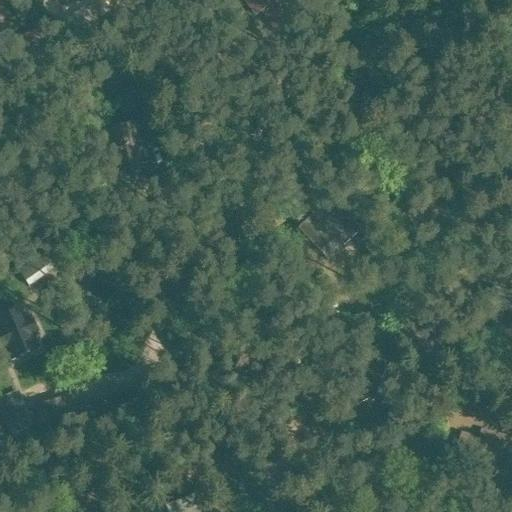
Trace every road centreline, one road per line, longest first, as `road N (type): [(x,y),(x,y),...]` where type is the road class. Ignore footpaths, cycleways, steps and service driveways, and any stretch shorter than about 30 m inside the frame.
road 1 (track): [(0,505),(184,376),(192,364),(189,258),(330,147),(345,129),(365,64),(433,0)]
road 2 (track): [(352,107),(381,180),(422,332),(471,386),(503,399)]
road 3 (track): [(184,280),(129,269),(75,239),(0,167)]
